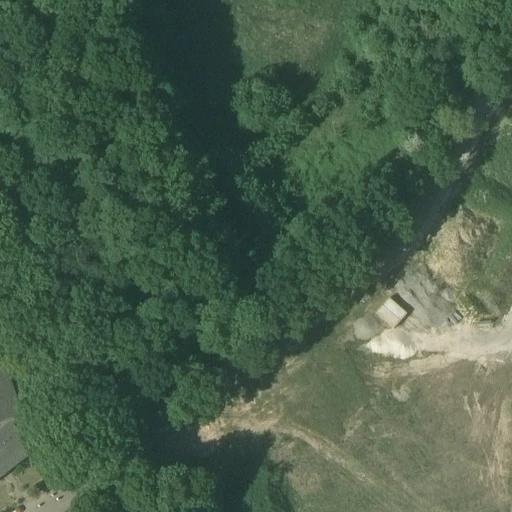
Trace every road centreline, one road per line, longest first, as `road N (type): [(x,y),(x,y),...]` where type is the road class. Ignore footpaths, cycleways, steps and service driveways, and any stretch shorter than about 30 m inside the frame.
road 1 (unclassified): [(511,44),(396,246),(124,448)]
road 2 (unclassified): [(27,0),(93,230),(124,448)]
road 3 (track): [(0,221),(94,468)]
